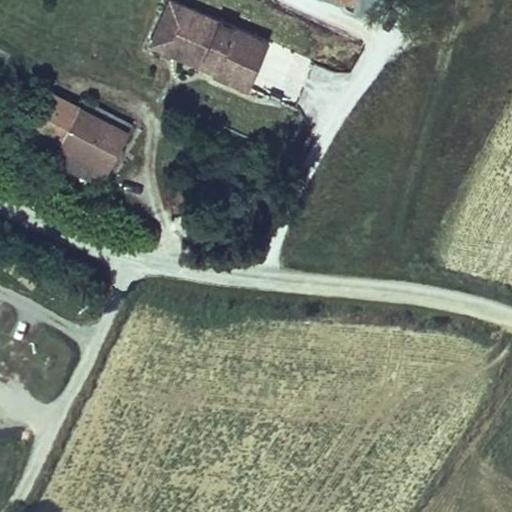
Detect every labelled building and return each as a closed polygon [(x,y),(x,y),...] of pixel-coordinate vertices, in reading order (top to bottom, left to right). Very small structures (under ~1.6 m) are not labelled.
[(198,72),(215,35),(199,27),(179,72),(196,80),(243,101),(246,94),(198,72)] [(275,119),(297,72),(215,35),(198,72),(246,94),(243,101),(242,104),(275,119)] [(80,128),(74,142),(150,175),(160,153),(112,132),(109,140),(80,128)] [(150,175),(74,142),(66,160),(94,172),(90,180),(85,192),(132,213),(150,175)] [(94,172),(66,160),(63,168),(90,180),(94,172)] [(36,319),(27,351),(40,354),(48,322),(36,319)]
